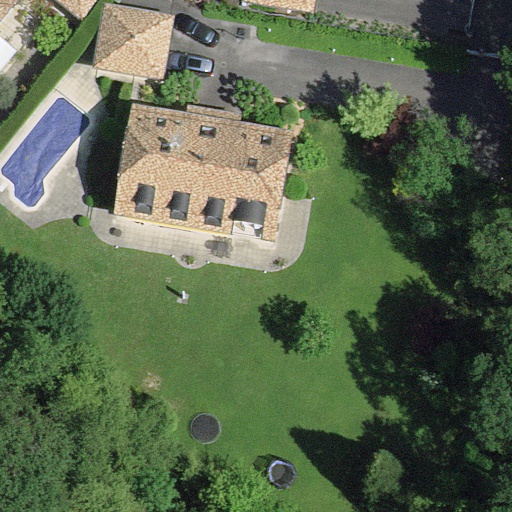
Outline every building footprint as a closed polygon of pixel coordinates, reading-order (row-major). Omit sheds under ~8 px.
[(0,0),(0,23),(18,0),(0,0)] [(52,0),(81,22),(98,0),(52,0)] [(314,12),(315,0),(246,0),(246,1),(314,12)] [(108,5),(97,66),(166,78),(176,17),(108,5)] [(288,143),(126,116),(108,219),(270,247),(288,143)]
